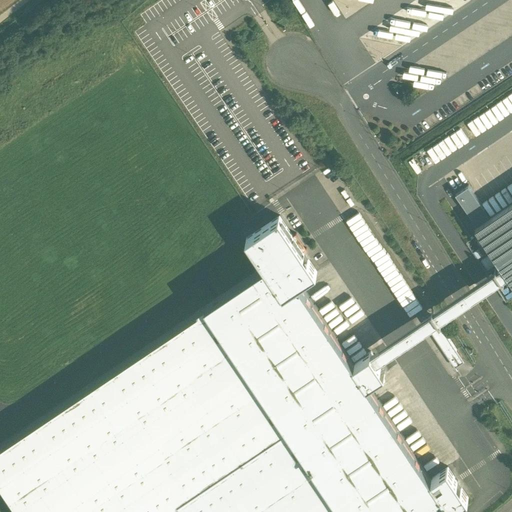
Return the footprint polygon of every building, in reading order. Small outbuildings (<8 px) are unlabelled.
[(424,147),(434,161),(497,117),(488,103),(424,147)] [(484,207),(469,184),(456,192),(471,216),(484,207)] [(511,200),(490,215),(476,225),(502,264),(508,274),(511,279),(511,200)] [(471,216),(470,217),(475,225),(476,225),(490,215),(485,207),(484,207),(471,216)] [(446,511),(468,497),(448,466),(431,477),(369,384),(385,373),(377,361),(371,352),(371,351),(354,362),(301,282),(317,271),(279,215),(246,237),(264,265),(0,442),(0,485),(18,511),(446,511)] [(489,249),(480,235),(475,239),(484,253),(489,249)] [(479,247),(474,250),(478,257),(483,254),(479,247)] [(491,252),(481,258),(488,268),(497,261),(491,252)] [(371,352),(377,361),(402,345),(461,306),(485,289),(508,274),(502,264),(479,280),(455,296),(396,335),(371,352)] [(438,322),(429,328),(454,365),(462,359),(438,322)]
